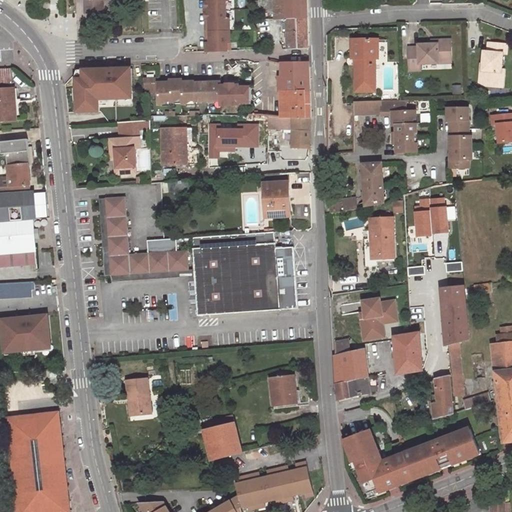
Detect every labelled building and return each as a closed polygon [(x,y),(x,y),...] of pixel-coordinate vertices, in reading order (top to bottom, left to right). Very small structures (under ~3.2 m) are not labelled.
[(85,0),(86,13),(104,12),(103,0),(85,0)] [(204,0),(205,10),(228,10),(227,1),(231,1),(230,0),(204,0)] [(275,0),(276,19),(287,19),(288,49),(308,48),(306,0),(275,0)] [(205,10),(206,31),(233,30),(232,19),(229,19),(228,10),(205,10)] [(206,31),(207,51),(231,51),(230,42),(234,42),(233,30),(206,31)] [(419,62),(451,61),(450,38),(437,39),(437,42),(431,42),(418,43),(418,46),(408,46),(409,69),(420,68),(419,62)] [(379,39),(352,39),(352,59),(355,59),(356,92),(376,92),(376,59),(379,59),(379,39)] [(484,50),(483,68),(481,68),(480,84),(498,85),(499,70),(502,70),(503,52),(507,52),(507,42),(489,41),(488,51),(484,50)] [(310,63),(281,63),(281,117),(311,117),(310,63)] [(0,83),(11,83),(10,68),(0,68),(0,83)] [(132,121),(131,68),(113,68),(111,68),(111,70),(108,71),(108,68),(106,68),(82,69),(82,78),(77,78),(77,88),(78,88),(79,101),(76,101),(77,112),(98,111),(108,123),(118,122),(132,121)] [(180,80),(168,80),(168,83),(157,83),(157,79),(143,80),(146,95),(157,95),(158,105),(160,105),(166,102),(169,101),(169,103),(171,103),(178,100),(181,100),(181,105),(183,104),(191,101),(194,101),(194,102),(200,102),(202,100),(210,99),(213,101),(220,102),(219,82),(208,82),(209,85),(203,85),(203,82),(193,83),(193,82),(180,82),(180,80)] [(13,89),(0,89),(0,121),(15,120),(13,89)] [(418,151),(416,125),(415,125),(414,111),(405,112),(405,100),(382,101),(383,115),(383,117),(392,117),(393,127),(396,127),(397,154),(403,153),(403,151),(418,151)] [(356,116),(374,115),(383,115),(382,101),(356,102),(356,116)] [(468,108),(448,108),(448,119),(452,119),(452,136),(451,136),(451,159),(453,159),(453,167),(469,167),(469,159),(472,159),(471,136),(469,136),(468,108)] [(511,112),(498,113),(499,143),(511,142),(511,112)] [(270,126),(293,126),(293,146),(311,147),(311,117),(281,117),(270,116),(270,121),(270,126)] [(136,172),(134,146),(140,146),(138,130),(149,129),(149,120),(132,121),(118,122),(119,139),(110,139),(112,159),(116,158),(117,174),(136,172)] [(186,128),(162,128),(163,165),(187,164),(186,128)] [(28,138),(5,141),(0,141),(1,153),(6,153),(8,177),(0,177),(0,195),(30,193),(29,184),(30,184),(28,163),(31,163),(28,138)] [(283,161),(284,174),(298,173),(298,164),(283,161)] [(383,163),(363,164),(366,206),(385,202),(383,163)] [(290,181),(264,183),(266,217),(291,216),(290,181)] [(0,252),(36,250),(34,219),(37,219),(35,193),(30,193),(0,195),(0,252)] [(126,196),(106,197),(111,263),(122,274),(189,269),(188,249),(130,254),(126,196)] [(111,263),(106,197),(101,198),(105,275),(112,274),(112,281),(195,275),(195,269),(189,269),(122,274),(111,263)] [(336,212),(357,208),(355,198),(334,202),(336,212)] [(433,198),(435,234),(451,233),(449,198),(433,198)] [(394,218),(371,219),(373,258),(396,258),(394,218)] [(197,315),(298,309),(293,247),(274,248),(273,232),(194,238),(195,269),(195,275),(197,315)] [(0,264),(37,262),(36,250),(0,252),(0,264)] [(33,281),(0,283),(0,297),(34,296),(33,281)] [(492,282),(474,284),(475,293),(493,291),(492,282)] [(465,285),(442,288),(446,344),(450,343),(460,340),(469,338),(465,285)] [(401,322),(397,297),(365,301),(366,312),(361,312),(364,341),(388,338),(386,324),(401,322)] [(49,315),(2,320),(5,354),(53,349),(49,315)] [(493,343),(496,370),(511,368),(511,325),(500,327),(501,332),(496,333),(497,342),(493,343)] [(423,370),(420,332),(395,336),(398,374),(423,370)] [(368,378),(365,349),(350,352),(350,339),(335,341),(338,383),(368,378)] [(451,355),(461,353),(460,340),(450,343),(451,355)] [(454,395),(464,394),(461,353),(451,355),(452,365),(452,375),(454,395)] [(452,365),(440,368),(442,377),(452,375),(452,365)] [(511,368),(496,370),(497,378),(493,378),(494,388),(495,388),(496,391),(498,391),(499,398),(511,396),(511,368)] [(295,374),(271,377),(274,406),(298,403),(295,374)] [(436,378),(438,403),(434,404),(436,419),(455,413),(454,395),(452,375),(442,377),(436,378)] [(149,412),(145,378),(126,379),(127,396),(130,396),(131,414),(149,412)] [(369,392),(368,378),(338,383),(339,398),(369,392)] [(418,390),(428,387),(427,380),(416,382),(418,390)] [(489,391),(464,399),(467,409),(492,401),(489,391)] [(511,396),(499,398),(504,442),(511,441),(511,396)] [(71,511),(61,411),(6,417),(17,511),(71,511)] [(243,452),(234,416),(213,420),(214,427),(204,429),(212,460),(243,452)] [(371,429),(344,439),(354,463),(356,461),(369,493),(375,491),(376,494),(482,453),(472,428),(465,431),(464,429),(391,457),(383,460),(371,429)] [(138,502),(143,511),(242,511),(241,506),(247,505),(248,510),(265,506),(265,501),(276,499),(277,503),(294,499),(293,494),(305,492),(305,496),(314,494),(307,462),(296,464),(297,469),(289,471),(288,466),(267,470),(268,476),(261,477),(260,472),(239,477),(240,482),(236,483),(239,496),(211,511),(170,511),(163,500),(138,502)] [(491,501),(491,511),(506,511),(506,501),(491,501)]
